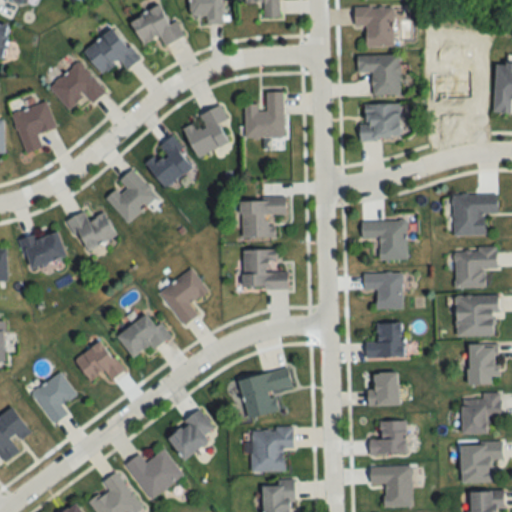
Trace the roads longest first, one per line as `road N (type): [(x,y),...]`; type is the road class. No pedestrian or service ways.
road 1 (residential): [(330,511),(315,0)]
road 2 (residential): [(325,327),(273,330),(202,360),(2,511)]
road 3 (residential): [(0,205),(46,190),(190,79),(240,60),(318,54)]
road 4 (residential): [(320,189),(371,183),(444,158),(511,155)]
